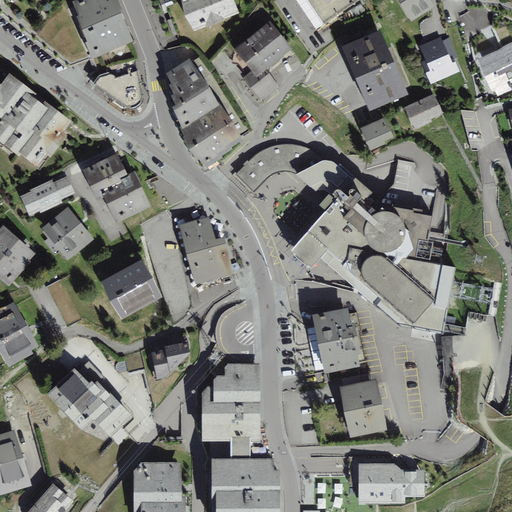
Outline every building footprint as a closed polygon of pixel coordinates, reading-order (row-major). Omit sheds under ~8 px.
[(87,60),(96,76),(108,73),(106,69),(134,61),(111,0),(0,0),(0,16),(66,67),(87,60)] [(231,0),(175,0),(189,33),(237,14),(231,0)] [(301,0),(318,27),(359,0),(301,0)] [(387,0),(390,3),(392,1),(408,24),(433,11),(426,0),(387,0)] [(266,21),(228,49),(246,73),(239,77),(256,102),(276,87),(263,69),(288,50),(266,21)] [(376,30),(335,47),(363,113),(404,97),(376,30)] [(439,38),(417,46),(427,72),(423,74),(429,86),(456,74),(439,38)] [(511,46),(493,56),(503,74),(511,69),(511,46)] [(201,56),(173,74),(179,83),(174,86),(180,95),(177,97),(183,104),(178,107),(184,116),(182,118),(187,126),(185,127),(208,163),(219,156),(218,154),(229,148),(228,146),(250,132),(201,56)] [(108,73),(96,76),(86,86),(125,111),(132,110),(138,106),(139,94),(134,61),(106,69),(108,73)] [(0,151),(12,160),(14,158),(30,170),(40,159),(45,163),(63,139),(57,135),(66,124),(4,74),(0,78),(0,151)] [(432,96),(399,108),(410,133),(429,125),(428,121),(441,115),(432,96)] [(381,119),(355,130),(365,153),(382,146),(381,142),(389,138),(381,119)] [(343,266),(344,270),(344,271),(344,274),(389,315),(398,314),(415,328),(443,333),(443,328),(451,289),(442,288),(447,267),(424,261),(429,233),(432,214),(413,210),(413,208),(384,203),(378,202),(370,196),(373,193),(341,164),(338,168),(323,160),(312,150),(301,146),(283,145),(273,146),(263,152),(249,160),(234,174),(252,189),(267,174),(275,169),(287,166),(295,166),(305,171),(298,176),(316,191),(322,190),(329,195),(326,198),(323,201),(319,205),(324,209),(327,211),(291,250),(312,268),(326,252),(334,258),(330,263),(336,267),(340,263),(342,264),(343,266)] [(116,159),(89,172),(101,197),(108,193),(119,217),(147,204),(132,173),(125,176),(116,159)] [(27,194),(16,199),(25,219),(36,215),(37,217),(61,206),(59,203),(74,196),(65,178),(51,184),(49,182),(26,192),(27,194)] [(65,209),(38,231),(64,263),(91,241),(65,209)] [(198,212),(177,216),(178,224),(200,220),(198,212)] [(206,219),(182,226),(199,280),(232,270),(223,242),(214,245),(212,239),(206,219)] [(31,257),(0,230),(0,288),(2,290),(31,257)] [(135,266),(106,281),(124,314),(152,299),(143,281),(135,266)] [(47,287),(68,326),(82,319),(61,280),(47,287)] [(10,303),(0,308),(0,361),(4,368),(37,350),(10,303)] [(344,305),(315,312),(328,370),(366,361),(355,313),(346,315),(344,305)] [(166,375),(186,356),(183,343),(155,350),(161,376),(166,375)] [(125,356),(129,373),(146,368),(141,352),(125,356)] [(113,432),(130,416),(99,383),(103,379),(97,372),(87,362),(53,394),(83,425),(95,414),(113,432)] [(255,367),(231,368),(208,391),(208,509),(217,509),(216,511),(271,511),(271,462),(251,462),(251,437),(255,437),(255,421),(255,367)] [(374,384),(346,390),(354,430),(382,425),(374,384)] [(11,431),(0,434),(0,495),(29,486),(11,431)] [(179,468),(141,467),(140,511),(185,511),(185,499),(178,499),(178,485),(179,468)] [(393,468),(365,468),(366,498),(404,499),(402,492),(422,492),(422,474),(399,473),(396,471),(393,468)] [(49,483),(23,511),(69,511),(76,506),(49,483)]
